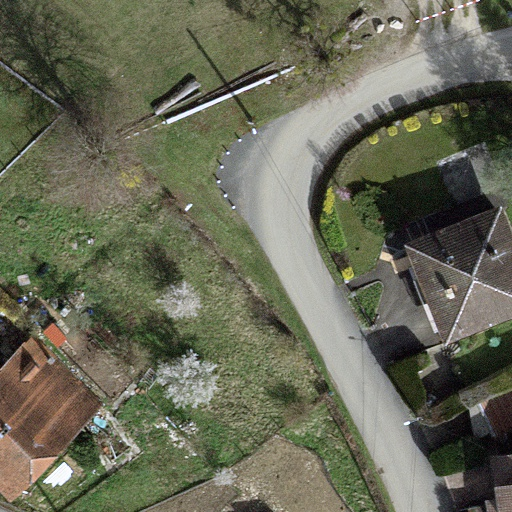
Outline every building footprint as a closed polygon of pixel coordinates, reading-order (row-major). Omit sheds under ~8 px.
[(411,244),(448,333),(511,306),(511,251),(495,210),(411,244)] [(30,336),(3,364),(71,431),(99,403),(30,336)] [(431,387),(447,362),(409,338),(393,363),(431,387)] [(0,480),(11,492),(71,431),(3,364),(0,366),(0,480)] [(511,378),(472,397),(490,433),(511,422),(511,378)] [(511,511),(511,454),(495,457),(501,497),(489,498),(491,511),(493,511),(503,510),(503,511),(511,511)]
